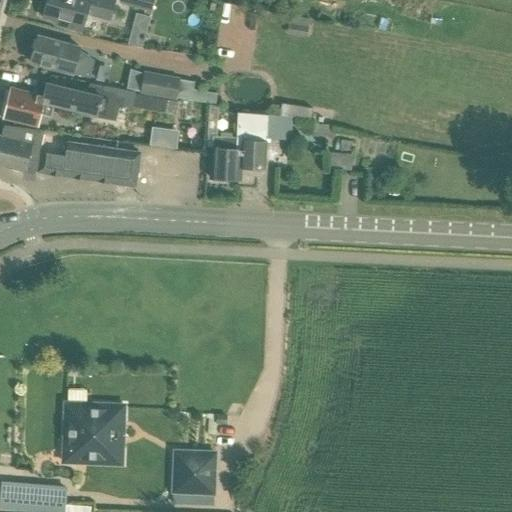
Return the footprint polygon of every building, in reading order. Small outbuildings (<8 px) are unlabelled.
[(58,21),(57,25),(81,32),(86,13),(109,20),(114,1),(111,0),(48,0),(43,17),(58,21)] [(120,0),(120,2),(152,11),(155,0),(120,0)] [(202,10),(202,0),(165,0),(165,9),(202,10)] [(288,35),(308,37),(310,22),(290,19),(288,35)] [(86,78),(90,65),(76,61),(80,47),(38,36),(31,62),(57,70),(86,78)] [(145,73),(142,92),(176,97),(179,78),(145,73)] [(43,96),(40,114),(51,116),(53,105),(114,120),(118,104),(176,115),(178,103),(126,93),(127,90),(91,84),(89,93),(46,83),(43,96)] [(40,114),(43,96),(12,88),(4,118),(37,126),(40,114)] [(217,93),(193,89),(192,100),(215,104),(217,93)] [(236,116),(235,139),(238,139),(237,149),(242,149),(241,168),(264,169),(266,140),(267,118),(236,116)] [(0,164),(23,170),(28,149),(41,148),(45,131),(4,125),(2,136),(0,135),(0,164)] [(241,180),(241,168),(242,149),(237,149),(238,139),(235,139),(212,138),(212,148),(211,148),(210,178),(241,180)] [(28,171),(73,178),(78,144),(67,143),(65,155),(40,152),(32,154),(28,171)] [(115,149),(78,144),(73,178),(110,183),(115,149)] [(115,149),(110,183),(135,187),(140,153),(115,149)] [(64,462),(122,463),(124,406),(66,404),(64,462)] [(173,492),(215,493),(217,451),(174,449),(173,492)] [(0,510),(31,511),(63,511),(65,487),(0,483),(0,510)] [(66,509),(83,509),(84,500),(66,499),(66,509)]
